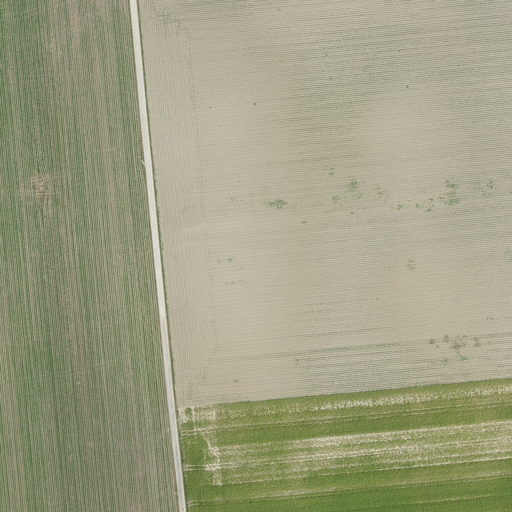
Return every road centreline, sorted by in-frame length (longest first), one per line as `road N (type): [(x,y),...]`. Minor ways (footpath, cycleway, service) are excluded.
road 1 (track): [(161,317),(132,0)]
road 2 (track): [(161,317),(179,511)]
